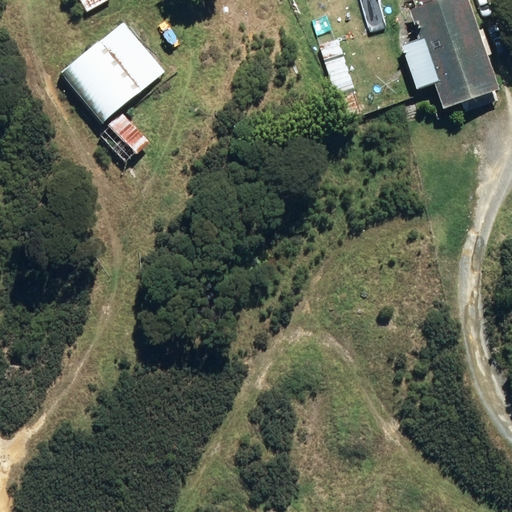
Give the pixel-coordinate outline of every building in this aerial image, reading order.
[(117,1),(117,0),(76,0),(86,18),(117,1)] [(282,0),(301,50),(319,44),(302,0),(282,0)] [(432,81),(440,105),(494,87),(464,0),(429,0),(406,8),(417,38),(400,44),(415,87),(432,81)] [(61,72),(101,119),(161,69),(122,22),(61,72)] [(320,45),(341,118),(359,112),(337,41),(320,45)] [(94,133),(121,164),(147,142),(121,111),(94,133)] [(286,511),(321,511),(306,491),(295,499),(298,503),(286,511)]
